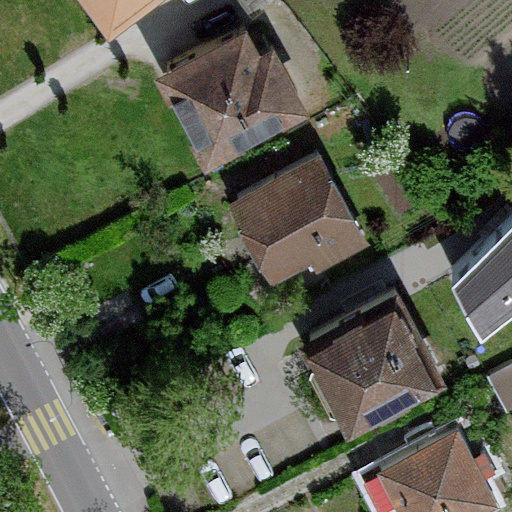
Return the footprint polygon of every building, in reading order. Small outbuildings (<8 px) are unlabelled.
[(99,0),(107,11),(121,0),(99,0)] [(242,11),(156,57),(205,149),(305,96),(270,29),(256,36),(242,11)] [(316,141),(230,187),(279,279),(365,233),(316,141)] [(511,204),(452,265),(479,317),(511,291),(511,204)] [(396,277),(299,327),(345,416),(442,366),(396,277)] [(511,351),(495,358),(509,397),(511,395),(511,351)] [(457,419),(379,460),(406,511),(458,511),(496,493),(457,419)]
